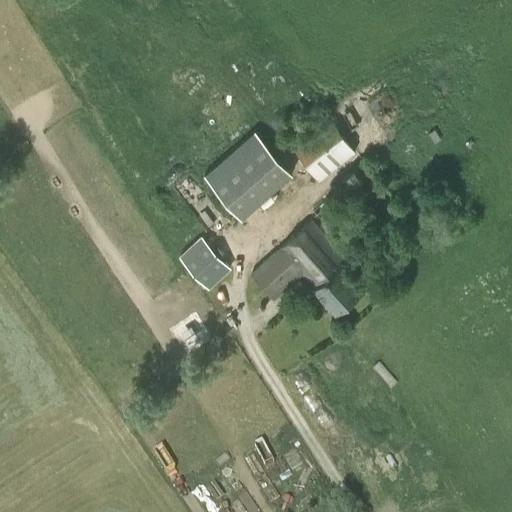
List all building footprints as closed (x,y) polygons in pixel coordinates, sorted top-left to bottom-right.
[(355,150),(329,117),(292,146),(318,179),(355,150)] [(293,171),(255,129),(204,174),(242,216),(293,171)] [(406,209),(363,160),(335,185),(378,234),(406,209)] [(274,298),(303,272),(335,310),(360,287),(340,264),(346,258),(311,218),(251,271),(274,298)] [(214,284),(235,261),(202,231),(181,255),(214,284)] [(267,442),(258,445),(266,466),(275,462),(267,442)] [(257,499),(265,494),(253,476),(245,481),(257,499)] [(332,511),(341,505),(335,498),(318,511),(332,511)]
